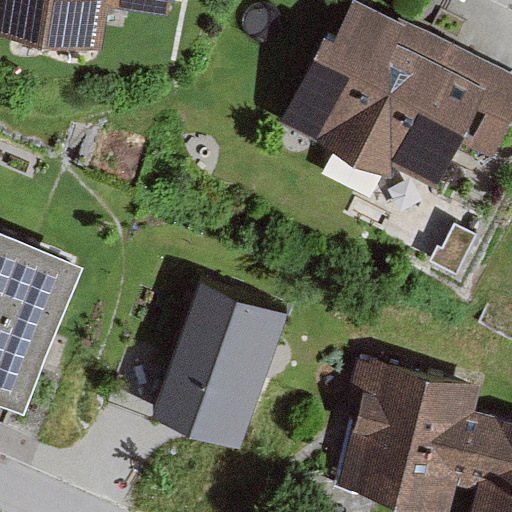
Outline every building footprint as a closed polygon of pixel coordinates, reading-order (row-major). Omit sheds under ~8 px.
[(171,0),(0,0),(0,31),(103,46),(109,4),(170,13),(171,0)] [(324,29),(279,119),(392,175),(398,164),(435,182),(459,134),(492,150),(511,109),(511,73),(365,0),(350,0),(333,34),(324,29)] [(0,394),(24,404),(84,260),(0,224),(0,394)] [(276,337),(148,289),(108,404),(233,458),(276,337)] [(482,382),(372,354),(370,359),(358,356),(351,385),(363,388),(339,482),(449,510),(456,483),(477,488),(471,511),(511,511),(511,417),(475,408),(482,382)]
